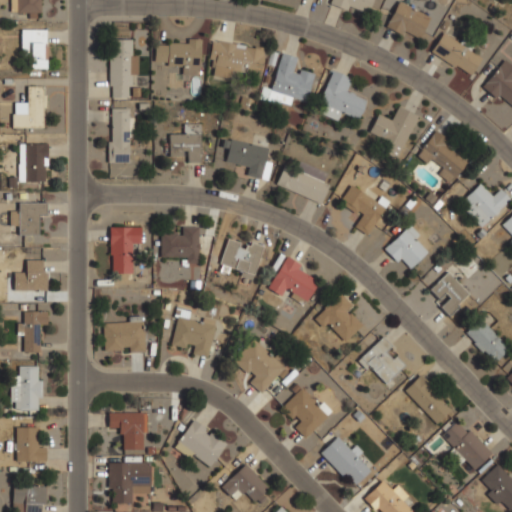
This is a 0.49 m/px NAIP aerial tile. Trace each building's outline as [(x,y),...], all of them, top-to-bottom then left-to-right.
[(38,0),(9,0),(9,14),(38,14),(38,0)] [(367,0),(330,0),(329,6),(347,10),(348,6),(365,10),(367,0)] [(396,0),(385,27),(416,41),(428,14),(396,0)] [(46,68),(46,29),(20,29),(20,55),(28,55),(28,68),(46,68)] [(481,54),(440,32),(429,52),(470,75),(481,54)] [(108,97),(127,97),(127,86),(136,86),(136,49),(131,49),(131,39),(108,39),(108,97)] [(214,65),(213,75),(228,77),(229,69),(259,73),(263,46),(210,39),(207,64),(214,65)] [(199,74),(200,41),(154,41),(153,63),(178,64),(177,74),(199,74)] [(308,101),(314,71),(294,67),(296,56),(279,52),(270,91),(261,89),(259,98),(290,105),(291,97),(308,101)] [(511,107),(511,65),(504,58),(480,84),(509,111),(511,107)] [(357,119),(366,98),(346,90),(351,77),(330,69),(317,103),(357,119)] [(11,127),(44,127),(45,85),(24,85),(24,103),(11,103),(11,127)] [(416,113),(394,104),(388,119),(376,113),(366,135),(400,150),(416,113)] [(107,162),(131,161),(130,106),(107,107),(107,162)] [(200,122),(180,122),(180,133),(168,133),(168,153),(181,153),(181,162),(200,162),(200,122)] [(449,182),(468,156),(433,131),(414,156),(449,182)] [(224,161),(246,165),(244,175),(266,179),(270,158),(264,157),(266,146),(228,138),(224,161)] [(46,142),(18,142),(18,181),(46,181),(46,142)] [(274,185),(320,202),(327,183),(321,181),(324,171),(296,161),(293,169),(282,165),(274,185)] [(463,197),(469,204),(463,210),(480,227),(509,198),(500,189),(493,196),(479,182),(463,197)] [(365,234),(384,206),(350,183),(338,200),(360,215),(353,226),(365,234)] [(17,234),(36,234),(37,214),(44,215),(44,202),(18,201),(17,212),(9,212),(9,224),(17,224),(17,234)] [(511,212),(498,226),(511,240),(511,212)] [(383,248),(405,271),(430,247),(407,224),(383,248)] [(197,259),(198,225),(179,225),(179,233),(159,233),(159,258),(197,259)] [(139,226),(108,226),(108,273),(129,273),(129,246),(139,246),(139,226)] [(252,278),(262,246),(227,236),(217,268),(252,278)] [(283,257),(267,287),(285,298),(289,291),(306,301),(319,277),(283,257)] [(45,258),(24,258),(24,270),(12,270),(12,290),(45,290),(45,258)] [(429,288),(443,302),(439,306),(447,315),(469,294),(446,271),(429,288)] [(342,343),(360,326),(346,311),(353,306),(340,292),(315,314),(342,343)] [(19,321),(18,352),(37,352),(37,324),(45,324),(46,310),(20,310),(20,321),(19,321)] [(213,321),(175,315),(170,346),(191,349),(190,355),(207,358),(213,321)] [(463,333),(493,363),(508,347),(478,317),(463,333)] [(142,318),(102,318),(102,352),(143,351),(142,318)] [(261,391),(284,366),(253,337),(230,362),(261,391)] [(405,364),(381,337),(358,357),(382,384),(405,364)] [(19,375),(9,375),(9,410),(39,410),(39,365),(19,365),(19,375)] [(451,408),(418,374),(402,390),(435,423),(451,408)] [(277,410),(304,437),(329,413),(301,385),(277,410)] [(142,448),(142,411),(107,411),(107,427),(118,427),(118,448),(142,448)] [(491,453),(457,417),(440,434),(452,447),(447,452),(461,466),(467,460),(474,468),(491,453)] [(172,445),(205,470),(226,443),(193,418),(172,445)] [(44,460),(44,444),(35,444),(35,426),(13,426),(13,460),(44,460)] [(352,486),(368,470),(355,456),(358,453),(338,433),(319,452),(352,486)] [(131,492),(151,492),(151,461),(107,461),(107,502),(131,502),(131,492)] [(481,478),(489,485),(484,490),(506,511),(508,511),(511,508),(511,474),(498,461),(481,478)] [(242,492),(254,505),(269,490),(244,463),(220,485),(233,500),(242,492)] [(375,511),(407,511),(413,507),(383,477),(362,498),(375,511)] [(11,484),(11,511),(44,511),(44,484),(11,484)]
